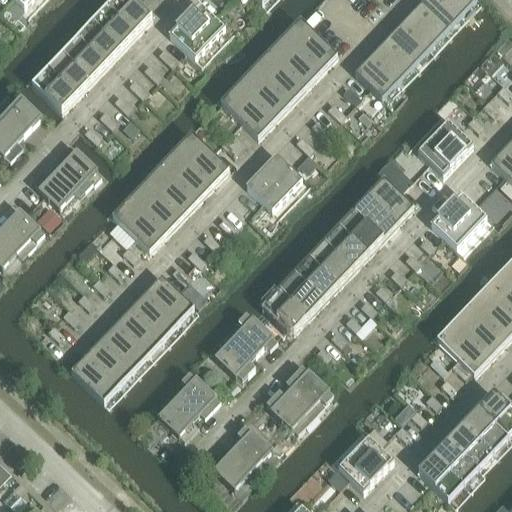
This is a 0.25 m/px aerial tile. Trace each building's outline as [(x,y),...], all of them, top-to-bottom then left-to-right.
[(8,0),(25,15),(38,0),(8,0)] [(152,25),(138,12),(125,0),(119,0),(107,13),(137,41),(152,25)] [(273,0),(239,0),(238,1),(247,10),(252,3),(262,12),(273,0)] [(461,23),(436,0),(431,0),(418,14),(445,40),(461,23)] [(477,6),(470,0),(436,0),(461,23),(477,6)] [(195,68),(225,36),(200,12),(170,43),(195,68)] [(137,41),(107,13),(92,28),(122,57),(137,41)] [(445,40),(418,14),(402,31),(429,57),(445,40)] [(338,63),(304,31),(301,27),(285,44),(322,79),(338,63)] [(122,57),(92,28),(77,44),(107,73),(122,57)] [(429,57),(402,31),(387,48),(413,73),(429,57)] [(107,73),(77,44),(62,60),(92,89),(107,73)] [(322,79),(285,44),(269,61),(306,96),(322,79)] [(413,73),(387,48),(371,65),(398,90),(413,73)] [(178,68),(164,55),(159,62),(172,74),(178,68)] [(92,89),(62,60),(47,76),(77,105),(92,89)] [(306,96),(269,61),(253,78),(290,113),(306,96)] [(398,90),(371,65),(355,81),(382,107),(398,90)] [(163,84),(150,71),(144,77),(157,90),(163,84)] [(77,105),(47,76),(32,92),(62,120),(77,105)] [(290,113),(253,78),(237,94),(274,130),(290,113)] [(148,99),(135,87),(129,93),(142,106),(148,99)] [(511,104),(511,100),(503,92),(497,99),(508,109),(511,104)] [(274,130),(237,94),(221,111),(258,146),(274,130)] [(362,107),(349,94),(343,100),(356,113),(362,107)] [(133,115),(120,102),(114,109),(127,121),(133,115)] [(18,149),(32,134),(39,140),(47,132),(41,126),(42,125),(22,105),(12,115),(6,110),(0,116),(0,161),(4,165),(5,164),(10,169),(24,155),(18,149)] [(499,118),(488,108),(482,114),(493,125),(499,118)] [(347,123),(333,110),(327,117),(341,129),(347,123)] [(118,131),(105,118),(99,124),(112,137),(118,131)] [(484,134),(473,124),(467,130),(478,140),(484,134)] [(331,139),(318,127),(312,133),(325,146),(331,139)] [(443,184),(473,153),(448,129),(417,160),(443,184)] [(104,146),(90,134),(84,140),(98,153),(104,146)] [(233,139),(227,146),(240,158),(246,152),(233,139)] [(229,177),(213,161),(192,141),(176,158),(213,193),(229,177)] [(315,156),(302,144),(296,150),(309,162),(315,156)] [(234,165),(240,158),(227,146),(221,152),(234,165)] [(88,188),(98,177),(76,157),(75,158),(70,154),(62,162),(68,168),(53,183),(47,178),(34,191),(40,197),(39,198),(60,218),(75,202),(80,207),(93,193),(88,188)] [(511,160),(505,155),(490,171),(507,186),(511,191),(511,160)] [(213,193),(176,158),(160,174),(198,210),(213,193)] [(272,219),(302,187),(277,163),(247,195),(272,219)] [(198,210),(160,174),(144,191),(182,227),(198,210)] [(399,181),(391,190),(400,199),(409,190),(399,181)] [(414,215),(400,202),(384,186),(369,202),(399,231),(414,215)] [(511,191),(507,186),(500,194),(506,199),(511,193),(511,191)] [(182,227),(144,191),(128,208),(166,244),(182,227)] [(457,257),(487,225),(461,201),(431,233),(457,257)] [(399,231),(369,202),(354,218),(384,247),(399,231)] [(166,244),(128,208),(112,225),(150,260),(166,244)] [(32,248),(42,237),(20,217),(19,218),(14,214),(6,222),(12,228),(0,240),(0,274),(3,278),(18,262),(23,267),(37,253),(32,248)] [(49,216),(38,227),(49,238),(60,227),(49,216)] [(384,247),(354,218),(339,234),(369,262),(384,247)] [(238,237),(225,224),(219,231),(232,243),(238,237)] [(369,262),(339,234),(324,250),(354,278),(369,262)] [(222,253),(209,241),(203,247),(216,260),(222,253)] [(436,255),(426,245),(420,252),(430,261),(436,255)] [(354,278),(324,250),(309,265),(339,294),(354,278)] [(140,264),(129,254),(123,260),(134,271),(140,264)] [(207,270),(193,257),(187,264),(201,276),(207,270)] [(421,270),(411,261),(405,267),(415,277),(421,270)] [(339,294),(309,265),(294,281),(324,310),(339,294)] [(511,268),(500,281),(511,292),(511,268)] [(125,280),(114,270),(108,276),(119,286),(125,280)] [(191,286),(178,274),(172,280),(185,293),(191,286)] [(406,286),(396,276),(390,283),(400,292),(406,286)] [(324,310),(294,281),(279,297),(309,325),(324,310)] [(511,292),(500,281),(484,298),(511,324),(511,292)] [(194,316),(178,300),(161,284),(146,300),(179,331),(194,316)] [(110,296),(99,285),(93,291),(104,302),(110,296)] [(391,302),(381,292),(375,298),(385,308),(391,302)] [(309,325),(279,297),(264,313),(294,341),(309,325)] [(511,343),(511,324),(484,298),(468,315),(506,350),(511,343)] [(179,331),(146,300),(131,316),(164,347),(179,331)] [(95,311),(84,301),(78,307),(89,317),(95,311)] [(376,317),(366,308),(360,314),(370,324),(376,317)] [(506,350),(468,315),(453,331),(490,367),(506,350)] [(164,347),(131,316),(116,332),(149,363),(164,347)] [(80,327),(69,317),(63,323),(74,333),(80,327)] [(361,333),(351,323),(345,330),(356,339),(361,333)] [(250,370),(264,355),(270,360),(278,352),(273,347),(274,345),(253,325),(243,336),(238,331),(224,345),(230,350),(217,364),(216,364),(215,365),(236,386),(237,384),(242,389),(255,375),(250,370)] [(490,367),(453,331),(437,348),(458,368),(471,381),(474,384),(490,367)] [(65,343),(54,332),(48,338),(59,349),(65,343)] [(149,363),(116,332),(101,347),(134,379),(149,363)] [(347,349),(337,339),(331,345),(341,355),(347,349)] [(134,379),(101,347),(86,363),(119,395),(134,379)] [(332,364),(322,355),(316,361),(326,370),(332,364)] [(119,395),(86,363),(71,379),(104,410),(119,395)] [(471,381),(458,368),(452,374),(465,387),(471,381)] [(325,413),(320,409),(330,398),(309,378),(307,380),(302,375),(286,392),(292,397),(285,404),(279,398),(267,412),(272,417),(270,418),(291,438),(293,437),(298,442),(325,413)] [(205,429),(221,412),(216,407),(217,405),(197,385),(187,395),(181,390),(168,405),(173,410),(158,425),(179,445),(180,444),(184,449),(198,434),(193,429),(199,423),(205,429)] [(456,396),(446,386),(440,392),(450,402),(456,396)] [(511,406),(502,397),(496,403),(506,413),(511,406)] [(506,413),(496,403),(493,400),(478,416),(508,445),(511,440),(511,417),(510,416),(506,413)] [(441,411),(431,402),(426,408),(436,417),(441,411)] [(508,445),(478,416),(463,432),(493,460),(508,445)] [(427,427),(417,417),(411,424),(421,433),(427,427)] [(493,460),(463,432),(448,447),(478,476),(493,460)] [(412,442),(402,433),(396,439),(406,449),(412,442)] [(263,468),(273,458),(252,438),(250,439),(245,434),(237,443),(243,449),(229,464),(223,458),(210,472),(215,477),(213,478),(235,498),(249,483),(255,488),(268,473),(263,468)] [(363,500),(394,469),(368,444),(338,476),(363,500)] [(478,476),(448,447),(433,463),(463,492),(478,476)] [(463,492),(433,463),(418,479),(448,508),(463,492)] [(340,496),(348,488),(341,481),(333,490),(340,496)] [(208,491),(198,482),(192,488),(201,498),(208,491)] [(12,511),(21,503),(13,496),(3,507),(8,511),(12,511)] [(26,511),(28,511),(21,503),(12,511),(26,511)]
